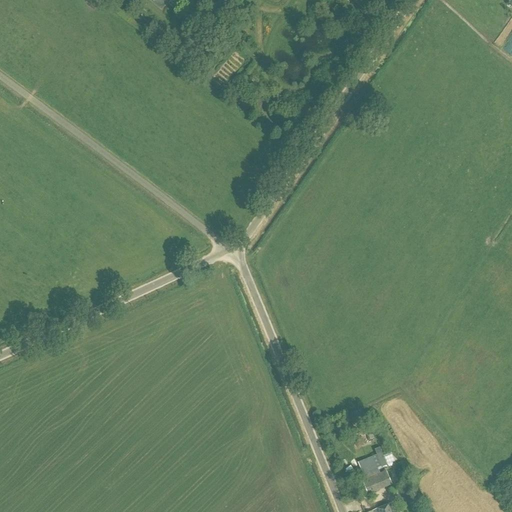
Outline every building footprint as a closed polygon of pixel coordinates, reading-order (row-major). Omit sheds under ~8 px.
[(368,116),(379,123),(382,117),(372,110),(368,116)] [(365,417),(361,409),(350,414),(353,422),(365,417)] [(375,450),(377,455),(382,468),(388,466),(381,448),(375,450)] [(362,481),(368,495),(392,485),(387,472),(381,474),(374,456),(358,462),(365,480),(362,481)] [(411,508),(413,511),(421,511),(418,505),(421,503),(416,494),(407,499),(411,508)] [(396,511),(393,503),(371,511),(396,511)]
